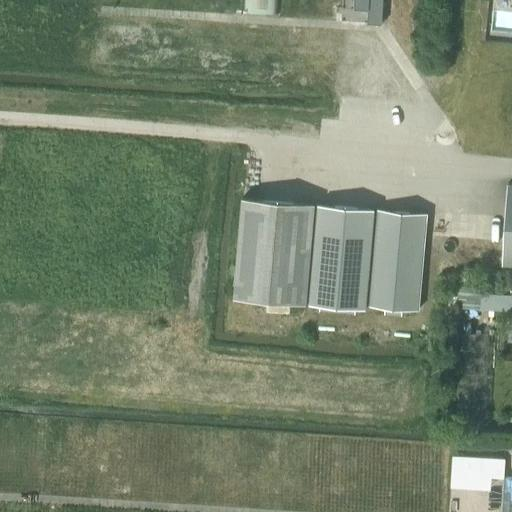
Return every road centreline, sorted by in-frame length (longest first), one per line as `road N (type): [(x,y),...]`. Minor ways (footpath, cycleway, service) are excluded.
road 1 (track): [(231,135),(0,119)]
road 2 (track): [(0,497),(221,511)]
